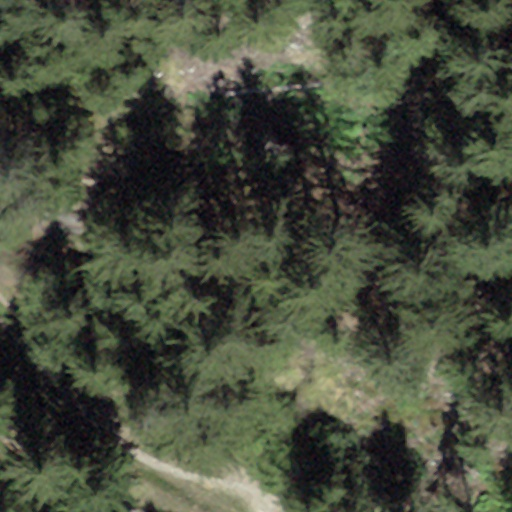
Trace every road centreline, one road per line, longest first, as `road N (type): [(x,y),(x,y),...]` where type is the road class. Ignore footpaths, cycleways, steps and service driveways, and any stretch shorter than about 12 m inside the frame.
road 1 (track): [(294,511),(270,491),(146,454),(112,430),(0,299)]
road 2 (track): [(0,431),(110,511)]
